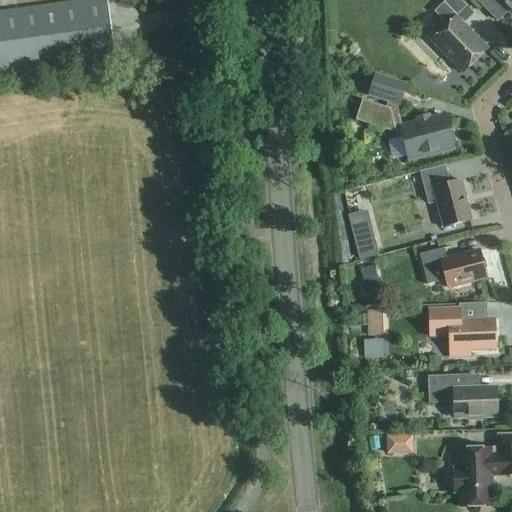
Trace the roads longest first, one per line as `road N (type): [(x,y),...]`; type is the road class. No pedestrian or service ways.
road 1 (tertiary): [(307,511),(269,0)]
road 2 (residential): [(511,77),(480,106),(511,233)]
